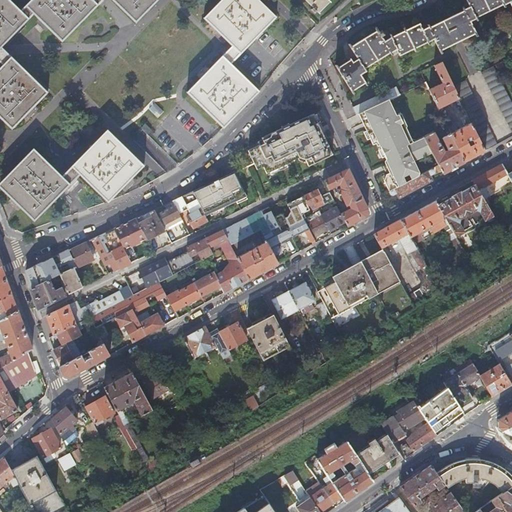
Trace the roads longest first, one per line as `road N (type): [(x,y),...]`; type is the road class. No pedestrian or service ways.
road 1 (residential): [(380,220),(59,399)]
road 2 (residential): [(5,254),(177,180),(305,61)]
road 3 (residential): [(29,318),(350,161)]
road 4 (residential): [(511,149),(380,220)]
road 5 (residential): [(347,511),(465,430)]
